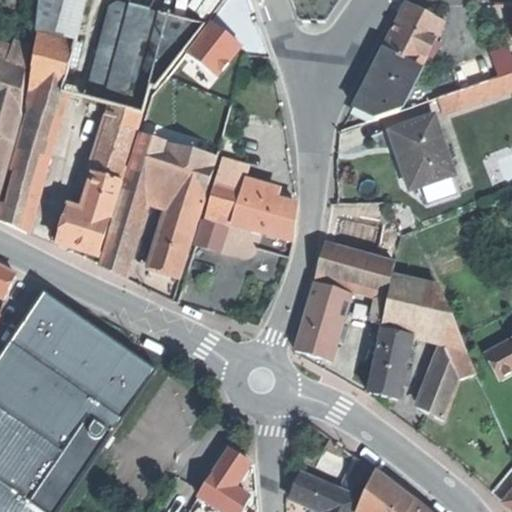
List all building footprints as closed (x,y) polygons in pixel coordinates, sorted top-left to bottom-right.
[(42,0),(38,29),(79,38),(158,61),(151,86),(157,87),(206,22),(171,13),(174,0),(42,0)] [(407,4),(383,48),(419,66),(442,22),(407,4)] [(31,79),(31,82),(64,91),(79,38),(38,29),(31,79)] [(64,91),(67,92),(122,108),(143,114),(151,86),(158,61),(79,38),(64,91)] [(14,43),(9,59),(26,65),(29,46),(14,43)] [(352,108),(378,118),(385,116),(399,111),(414,81),(420,68),(419,66),(383,48),(368,78),(352,108)] [(459,90),(499,76),(490,51),(451,64),(453,70),(459,90)] [(26,65),(9,59),(0,56),(0,109),(22,114),(26,65)] [(414,81),(399,111),(459,90),(453,70),(417,83),(414,81)] [(64,91),(31,82),(27,107),(31,109),(13,170),(17,171),(7,204),(2,202),(0,209),(0,219),(27,231),(67,92),(64,91)] [(173,146),(217,160),(233,99),(188,87),(177,131),(178,132),(173,146)] [(143,114),(122,108),(117,123),(138,129),(143,114)] [(0,190),(22,114),(0,109),(0,190)] [(455,175),(435,117),(398,130),(405,152),(408,161),(403,162),(411,189),(455,175)] [(138,129),(117,123),(111,121),(96,171),(124,179),(138,129)] [(146,121),(141,136),(173,146),(178,132),(177,131),(146,121)] [(129,174),(153,181),(179,190),(205,198),(217,160),(173,146),(141,136),(129,174)] [(247,179),(252,180),(255,169),(223,160),(217,180),(244,189),(247,179)] [(124,179),(96,171),(85,209),(70,204),(58,243),(78,248),(101,255),(124,179)] [(101,267),(124,277),(153,181),(129,174),(101,267)] [(244,189),(235,222),(234,223),(294,240),(296,219),(298,205),(276,198),(279,189),(252,180),(247,179),(244,189)] [(207,214),(235,222),(244,189),(217,180),(207,214)] [(205,198),(179,190),(175,203),(201,211),(205,198)] [(201,211),(175,203),(171,201),(150,266),(167,272),(180,276),(201,211)] [(229,227),(203,220),(196,244),(221,251),(229,227)] [(325,246),(317,280),(378,295),(389,297),(394,278),(398,263),(325,246)] [(0,267),(0,297),(4,299),(16,276),(0,267)] [(383,324),(464,344),(462,338),(440,289),(394,278),(389,297),(383,324)] [(316,285),(297,353),(317,359),(332,363),(352,296),(316,285)] [(45,295),(0,360),(0,511),(58,511),(156,371),(45,295)] [(389,297),(378,295),(371,321),(383,324),(389,297)] [(413,338),(383,331),(369,393),(385,397),(399,400),(413,338)] [(511,340),(488,354),(502,380),(511,374),(511,340)] [(160,349),(162,346),(152,341),(148,348),(158,353),(160,349)] [(445,350),(461,382),(477,375),(464,344),(445,350)] [(445,350),(423,409),(444,421),(461,382),(445,350)] [(227,511),(243,511),(250,496),(236,486),(243,476),(251,463),(230,450),(201,493),(227,511)] [(374,472),(356,457),(341,491),(348,494),(355,478),(370,484),(374,472)] [(348,494),(341,491),(303,474),(292,500),(320,511),(357,511),(363,500),(348,494)] [(394,488),(376,475),(360,511),(410,511),(415,503),(394,488)] [(355,478),(348,494),(363,500),(370,484),(355,478)] [(426,511),(415,503),(410,511),(426,511)]
